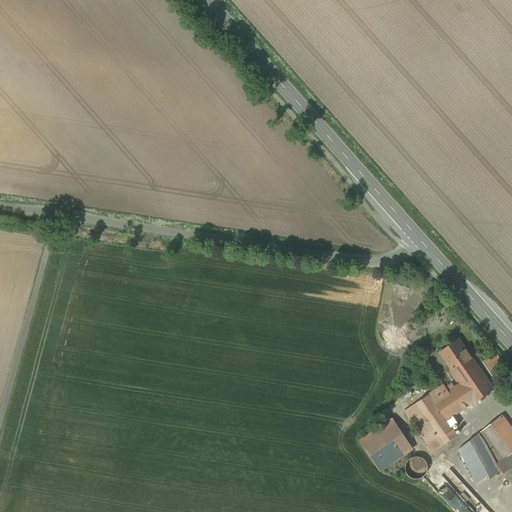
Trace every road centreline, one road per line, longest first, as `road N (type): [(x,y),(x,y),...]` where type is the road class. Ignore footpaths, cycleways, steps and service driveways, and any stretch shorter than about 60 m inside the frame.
road 1 (unclassified): [(0,208),(372,263),(394,259),(418,239)]
road 2 (tertiary): [(205,0),(418,239)]
road 3 (tertiary): [(418,239),(511,344)]
